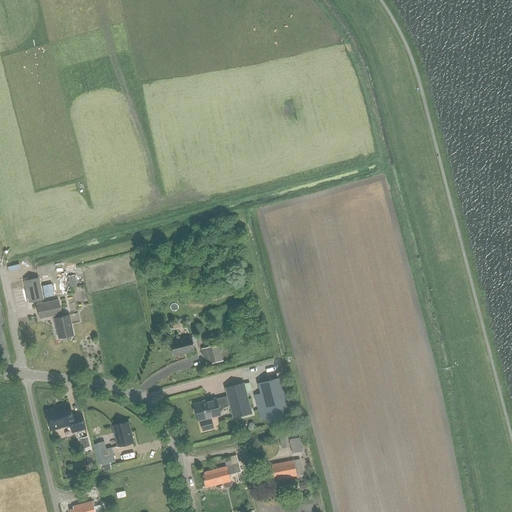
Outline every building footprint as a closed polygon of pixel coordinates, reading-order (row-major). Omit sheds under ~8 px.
[(73,286),(80,285),(78,274),(71,275),(73,286)] [(40,319),(54,316),(55,319),(54,319),(59,339),(73,336),(69,316),(61,318),(60,315),(61,315),(58,301),(42,305),(41,301),(43,301),(38,279),(25,282),(29,303),(37,302),(38,306),(37,306),(40,319)] [(51,285),(42,287),(45,298),(54,296),(51,285)] [(173,356),(193,351),(190,337),(170,342),(173,356)] [(219,344),(202,348),(205,365),(223,361),(219,344)] [(268,423),(291,417),(280,377),(258,383),(268,423)] [(252,413),(244,382),(225,388),(227,396),(216,399),(216,398),(194,404),(198,421),(200,420),(203,431),(213,428),(210,418),(225,414),(224,408),(230,406),(233,418),(252,413)] [(60,409),(46,412),(50,430),(70,425),(72,433),(85,429),(81,414),(72,417),(69,405),(59,407),(60,409)] [(118,447),(134,443),(129,422),(113,426),(118,447)] [(86,438),(79,439),(81,450),(88,448),(86,438)] [(292,454),(302,452),(299,438),(289,440),(292,454)] [(106,449),(100,451),(101,458),(107,457),(114,455),(112,448),(106,449)] [(296,477),(295,475),(303,473),(300,460),(269,467),(270,470),(268,471),(270,480),(272,479),(273,482),(296,477)] [(206,475),(202,476),(205,485),(208,484),(208,486),(219,484),(221,483),(223,483),(224,485),(225,487),(227,488),(232,486),(231,486),(230,481),(229,475),(240,472),(238,464),(205,472),(206,475)] [(95,511),(93,500),(73,505),(73,508),(71,509),(71,511),(95,511)]
